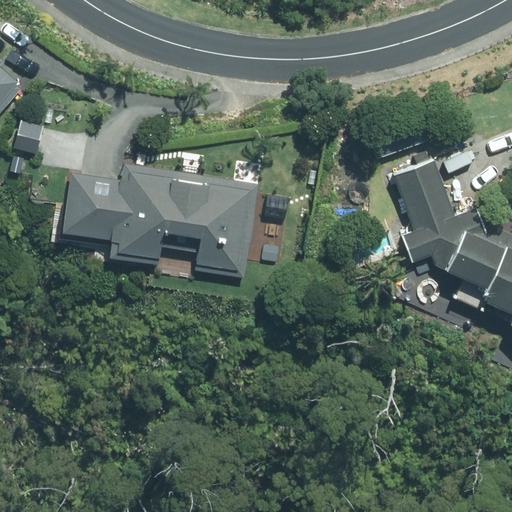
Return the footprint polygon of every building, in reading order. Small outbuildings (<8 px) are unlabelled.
[(0,113),(18,94),(12,89),(16,86),(0,72),(0,65),(1,64),(0,62),(0,113)] [(457,266),(446,290),(469,301),(475,288),(504,302),(501,309),(511,314),(511,240),(481,225),(479,229),(471,226),(475,224),(467,201),(446,209),(425,150),(386,163),(407,223),(395,227),(404,254),(424,247),(428,257),(435,260),(437,256),(457,266)] [(198,244),(194,274),(242,281),(255,187),(122,168),(120,183),(69,175),(60,237),(109,244),(107,262),(154,269),(158,238),(198,244)] [(41,222),(35,233),(45,239),(52,228),(41,222)] [(275,240),(260,238),(258,254),(274,255),(275,240)]
